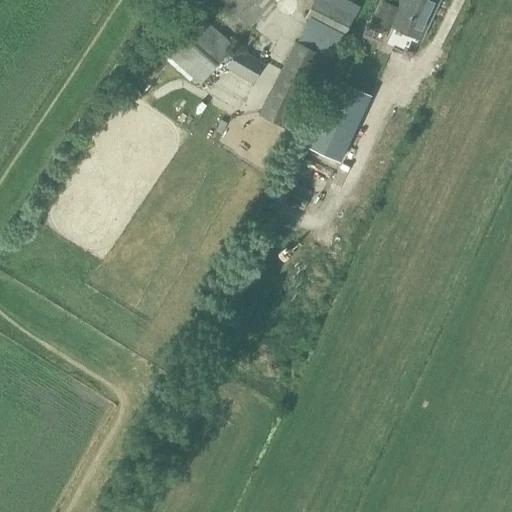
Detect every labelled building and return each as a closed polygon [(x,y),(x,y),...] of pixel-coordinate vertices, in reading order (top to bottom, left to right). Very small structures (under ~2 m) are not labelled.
[(217,0),(246,26),(269,0),(217,0)] [(356,17),(326,0),(318,0),(310,15),(345,35),(356,17)] [(371,25),(387,33),(392,24),(421,37),(438,0),(400,0),(397,7),(383,0),(371,25)] [(157,45),(200,84),(236,45),(192,6),(157,45)] [(295,131),(331,59),(295,42),(259,113),(295,131)] [(266,63),(239,47),(228,68),(255,83),(266,63)] [(341,76),(326,108),(339,114),(354,82),(341,76)]
